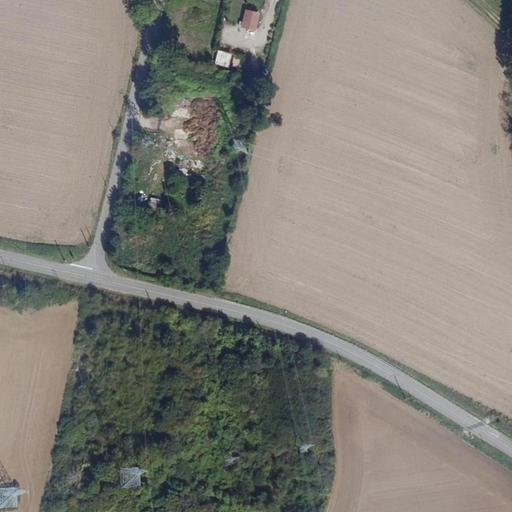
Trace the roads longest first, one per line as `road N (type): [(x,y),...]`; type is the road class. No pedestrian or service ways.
road 1 (tertiary): [(91,277),(314,335),(511,450)]
road 2 (unclassified): [(91,277),(167,0)]
